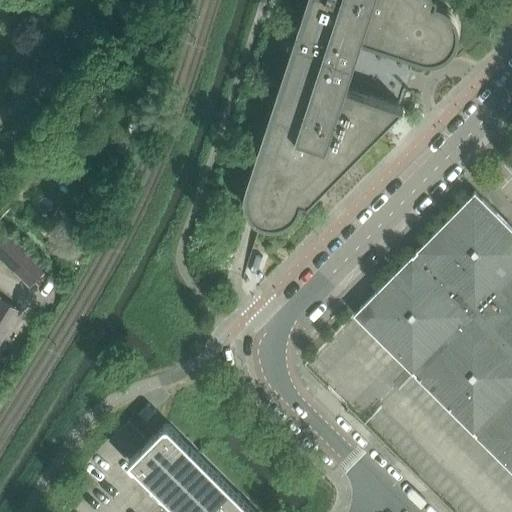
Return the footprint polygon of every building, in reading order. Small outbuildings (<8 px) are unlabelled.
[(255,214),(261,219),(263,220),(266,221),(273,222),(280,222),(287,219),(293,215),(297,210),(300,204),(301,204),(302,200),(309,203),(404,106),(346,87),(363,37),(367,39),(367,38),(422,56),(429,58),(436,57),(443,55),(449,51),(453,45),(456,39),(458,32),(457,25),(455,18),(451,12),(445,8),(439,5),(439,4),(436,3),(436,0),(309,0),(250,182),(248,188),(247,193),(247,198),(248,202),(249,207),(250,208),(252,211),(255,214)] [(64,57),(58,64),(68,72),(73,64),(64,57)] [(48,59),(41,68),(59,82),(66,72),(48,59)] [(41,68),(26,89),(43,102),(59,82),(41,68)] [(511,227),(475,191),(354,313),(416,375),(511,469),(511,227)] [(4,228),(0,232),(0,249),(13,236),(4,228)] [(13,236),(0,249),(0,257),(5,262),(21,244),(13,236)] [(21,244),(5,262),(13,269),(29,252),(21,244)] [(29,252),(13,269),(22,277),(38,260),(29,252)] [(38,260),(22,277),(30,285),(45,269),(46,268),(38,260)] [(0,297),(0,320),(11,303),(0,297)] [(11,303),(0,320),(0,324),(8,330),(21,309),(11,303)] [(0,338),(2,339),(8,330),(0,324),(0,338)] [(1,366),(0,367),(0,374),(5,378),(7,379),(10,375),(11,372),(1,366)] [(148,403),(139,413),(147,420),(156,411),(148,403)] [(111,438),(109,440),(125,456),(145,437),(138,429),(129,420),(111,438)] [(132,462),(152,482),(182,511),(257,511),(170,425),(168,424),(167,424),(166,424),(165,424),(164,425),(129,460),(131,463),(132,462)]
